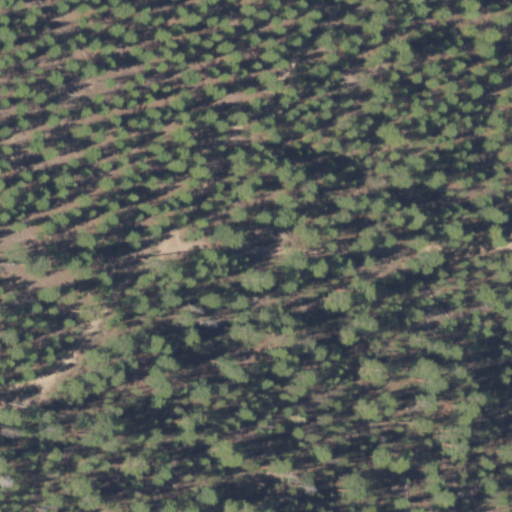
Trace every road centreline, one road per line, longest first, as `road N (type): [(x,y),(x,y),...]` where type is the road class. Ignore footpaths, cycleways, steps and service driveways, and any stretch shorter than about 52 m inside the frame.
road 1 (track): [(0,391),(53,371),(127,276),(170,253),(511,249)]
road 2 (track): [(170,253),(224,151),(293,63),(320,0)]
